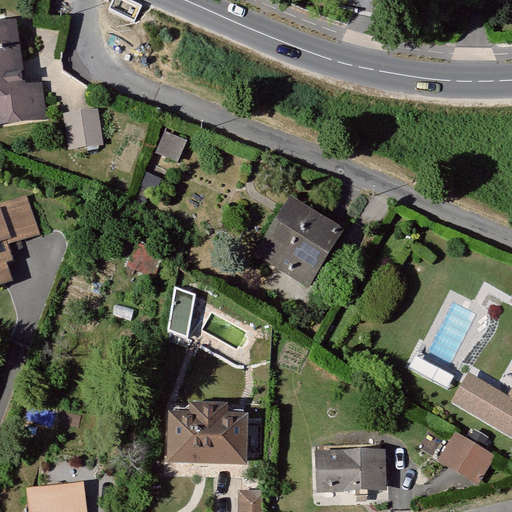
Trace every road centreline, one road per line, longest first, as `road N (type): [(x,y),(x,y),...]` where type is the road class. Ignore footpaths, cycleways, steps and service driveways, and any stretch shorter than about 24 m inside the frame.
road 1 (residential): [(87,0),(87,41),(130,81),(511,239)]
road 2 (secondary): [(511,79),(443,79),(354,65),(186,0)]
